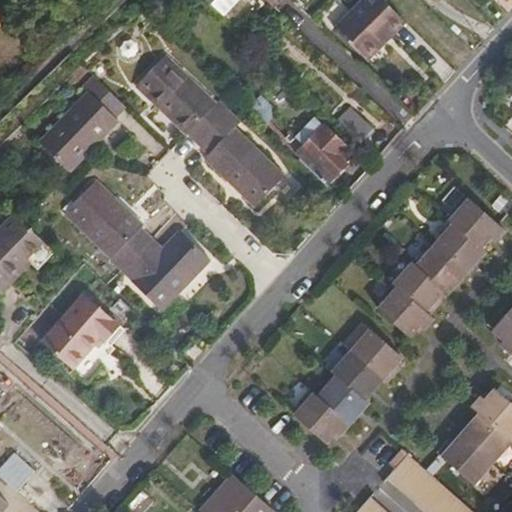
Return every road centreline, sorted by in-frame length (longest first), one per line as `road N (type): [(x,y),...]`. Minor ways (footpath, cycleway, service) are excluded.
road 1 (residential): [(195,385),(444,113)]
road 2 (unknown): [(286,286),(210,204),(77,32)]
road 3 (residential): [(388,413),(453,309),(511,247)]
road 4 (residential): [(195,385),(325,503)]
road 5 (residential): [(82,511),(195,385)]
road 6 (residential): [(388,413),(459,405),(504,354),(511,361)]
